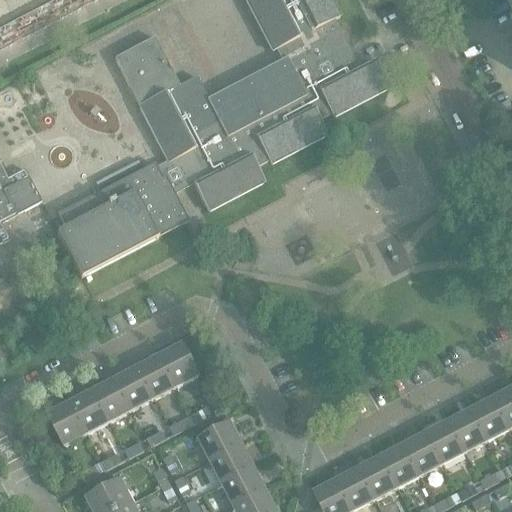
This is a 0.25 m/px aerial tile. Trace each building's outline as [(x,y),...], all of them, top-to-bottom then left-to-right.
[(0,0),(0,54),(103,0),(0,0)] [(389,91),(374,63),(359,71),(334,23),(340,20),(329,0),(243,0),(272,55),(276,53),(282,64),(272,69),(273,69),(208,103),(196,80),(178,90),(168,71),(169,70),(154,41),(114,62),(139,110),(167,165),(156,171),(171,199),(174,197),(194,187),(208,214),(264,185),(256,171),(269,164),(270,167),(326,138),(319,124),(331,117),(333,120),(389,91)] [(0,247),(9,242),(1,226),(41,205),(24,172),(8,181),(0,165),(0,247)] [(154,167),(94,199),(58,218),(65,231),(57,235),(81,281),(158,241),(156,238),(187,222),(174,197),(171,199),(156,171),(154,167)] [(161,359),(177,391),(200,379),(183,348),(161,359)] [(154,403),(177,391),(161,359),(138,371),(154,403)] [(132,414),(154,403),(138,371),(115,383),(132,414)] [(109,426),(132,414),(115,383),(93,395),(109,426)] [(510,433),(511,432),(511,392),(494,402),(510,433)] [(87,438),(109,426),(93,395),(70,407),(87,438)] [(488,445),(510,433),(494,402),(471,414),(488,445)] [(87,438),(70,407),(47,419),(64,450),(87,438)] [(197,426),(210,419),(206,411),(192,418),(197,426)] [(465,457),(488,445),(471,414),(449,426),(465,457)] [(174,438),(187,430),(183,423),(169,430),(174,438)] [(209,466),(242,449),(230,426),(198,443),(209,466)] [(442,468),(465,457),(449,426),(426,437),(442,468)] [(150,450),(166,442),(162,434),(146,442),(150,450)] [(419,480),(442,468),(426,437),(403,449),(419,480)] [(128,462),(143,454),(138,446),(124,453),(128,462)] [(209,466),(221,488),(254,471),(242,449),(209,466)] [(397,492),(419,480),(403,449),(381,461),(397,492)] [(105,474),(119,467),(115,458),(101,465),(105,474)] [(163,462),(171,476),(178,472),(171,458),(163,462)] [(374,504),(397,492),(381,461),(358,473),(374,504)] [(507,481),(511,477),(511,468),(503,473),(507,481)] [(84,485),(97,478),(93,470),(79,476),(84,485)] [(221,488),(233,511),(265,494),(254,471),(221,488)] [(161,491),(169,487),(161,472),(153,476),(161,491)] [(349,511),(357,511),(374,504),(358,473),(335,485),(349,511)] [(485,492),(499,485),(495,477),(480,484),(485,492)] [(175,484),(183,499),(190,495),(183,481),(175,484)] [(120,511),(131,507),(119,484),(86,501),(91,511),(120,511)] [(313,496),(321,511),(349,511),(335,485),(313,496)] [(169,487),(161,491),(169,506),(177,502),(169,487)] [(511,492),(509,487),(494,494),(498,502),(511,494),(511,492)] [(462,504),(477,496),(473,488),(458,496),(462,504)] [(233,511),(274,511),(265,494),(233,511)] [(486,498),(472,505),(475,511),(478,511),(491,506),(486,498)] [(437,511),(445,511),(454,508),(450,500),(436,507),(437,511)] [(187,506),(189,511),(198,511),(194,503),(187,506)]
